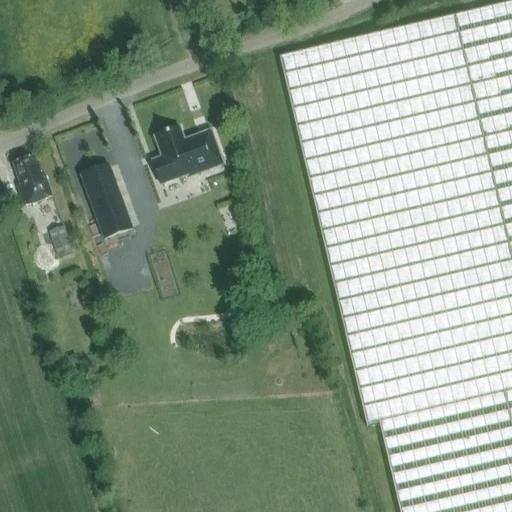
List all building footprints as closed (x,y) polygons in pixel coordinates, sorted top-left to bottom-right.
[(511,511),(511,4),(281,59),(366,422),(379,419),(400,511),(511,511)] [(180,129),(155,138),(162,159),(153,162),(161,186),(195,174),(196,176),(224,166),(212,132),(185,142),(180,129)] [(24,208),(52,198),(44,174),(40,175),(34,158),(13,165),(20,186),(17,187),(24,208)] [(124,208),(96,219),(104,240),(132,229),(124,208)] [(64,228),(49,233),(58,260),(73,255),(64,228)] [(153,254),(165,295),(179,291),(167,250),(153,254)]
